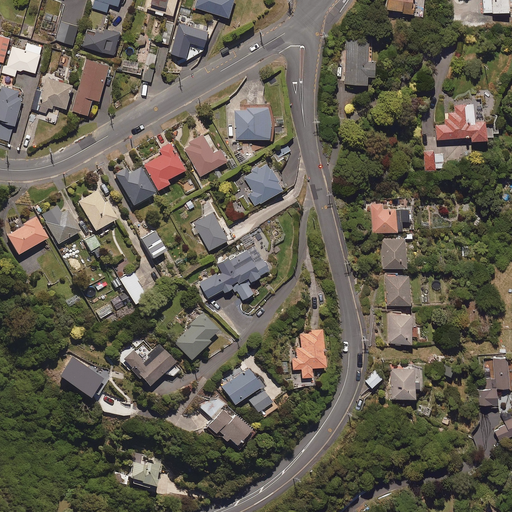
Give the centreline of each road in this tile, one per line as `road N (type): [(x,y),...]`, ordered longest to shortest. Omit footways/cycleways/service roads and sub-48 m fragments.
road 1 (tertiary): [(215,511),(283,472),(325,421),(347,371),(344,293),(301,104),(300,23)]
road 2 (tertiary): [(300,23),(54,165),(0,169)]
